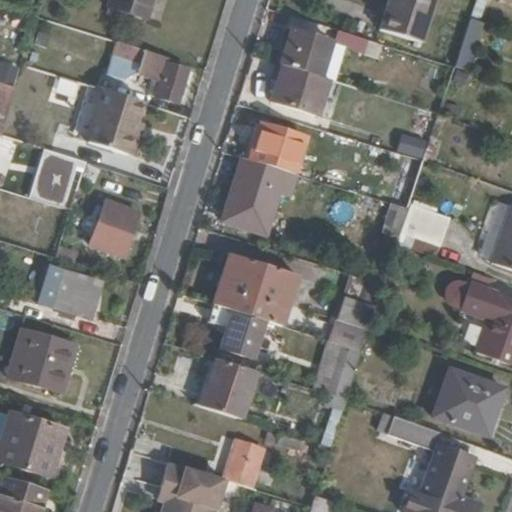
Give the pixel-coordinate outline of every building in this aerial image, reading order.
[(144,19),(150,0),(107,0),(106,6),(144,19)] [(421,43),(434,0),(386,0),(377,29),(421,43)] [(478,22),(485,0),(475,0),(469,19),(478,22)] [(329,43),(330,41),(289,29),(278,65),(318,77),(329,43)] [(363,53),(367,40),(336,31),(332,44),(343,47),(363,53)] [(172,65),(174,60),(115,42),(106,75),(123,80),(136,74),(155,80),(161,82),(156,97),(177,104),(187,69),(172,65)] [(332,82),(343,47),(332,44),(329,43),(318,77),(328,80),(332,82)] [(317,116),(328,80),(318,77),(278,65),(275,64),(270,80),(275,82),(269,102),(317,116)] [(464,71),(453,67),(450,78),(460,81),(464,71)] [(0,84),(14,89),(18,76),(4,72),(0,84)] [(150,95),(156,97),(161,82),(155,80),(150,95)] [(0,134),(14,90),(14,89),(0,84),(0,134)] [(134,155),(150,103),(101,87),(84,139),(134,155)] [(247,160),(252,162),(257,145),(263,125),(258,123),(247,160)] [(294,175),(306,138),(263,125),(257,145),(262,147),(257,163),(294,175)] [(401,134),(396,152),(424,158),(428,140),(401,134)] [(257,163),(262,147),(257,145),(252,162),(257,163)] [(70,210),(85,162),(61,156),(47,203),(70,210)] [(289,196),(296,175),(294,175),(257,163),(252,162),(247,160),(240,158),(220,221),(265,236),(279,193),(289,196)] [(138,213),(105,201),(89,245),(122,256),(138,213)] [(399,232),(407,209),(390,204),(381,232),(398,237),(399,232)] [(407,209),(399,232),(438,246),(448,219),(408,205),(407,209)] [(511,270),(511,205),(491,263),(511,270)] [(72,263),(75,252),(59,247),(56,258),(72,263)] [(281,327),(297,276),(227,254),(211,304),(213,305),(230,310),(264,321),(281,327)] [(87,319),(99,281),(64,271),(53,309),(87,319)] [(360,352),(382,286),(349,275),(327,341),(360,352)] [(461,310),(469,286),(458,282),(452,283),(447,286),(445,289),(445,291),(445,297),(446,300),(448,303),(451,305),(461,310)] [(511,365),(511,298),(470,284),(469,286),(461,310),(486,319),(475,352),(511,365)] [(225,328),(230,310),(213,305),(207,323),(225,328)] [(252,359),(264,321),(230,310),(225,328),(219,348),(252,359)] [(61,393),(75,346),(20,330),(6,377),(61,393)] [(345,401),(360,352),(327,341),(320,363),(335,367),(326,395),(345,401)] [(240,421),(256,372),(214,359),(199,408),(240,421)] [(312,390),(326,395),(335,367),(320,363),(312,390)] [(431,417),(486,436),(503,389),(448,370),(431,417)] [(342,410),(345,401),(326,395),(323,404),(342,410)] [(53,450),(59,429),(7,413),(0,437),(0,462),(49,478),(57,451),(53,450)] [(375,431),(386,435),(392,417),(382,413),(375,431)] [(436,444),(439,434),(392,417),(386,435),(433,452),(418,495),(409,491),(401,511),(473,511),(477,503),(460,497),(474,457),(436,444)] [(53,450),(57,451),(64,430),(59,429),(53,450)] [(266,432),(264,441),(299,451),(302,442),(266,432)] [(250,489),(262,451),(235,442),(222,480),(250,489)] [(37,511),(44,490),(3,477),(0,485),(0,511),(37,511)] [(330,511),(334,502),(315,496),(309,511),(330,511)]
